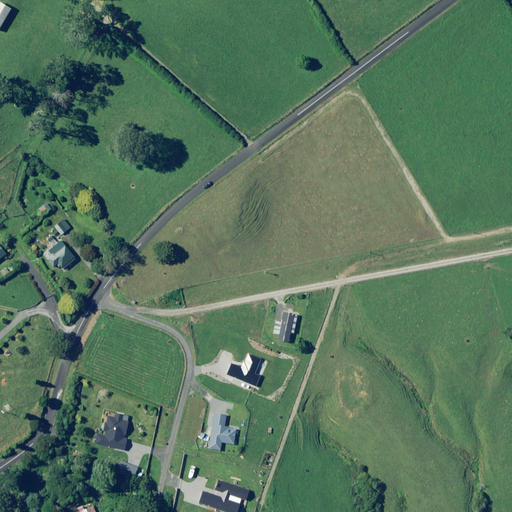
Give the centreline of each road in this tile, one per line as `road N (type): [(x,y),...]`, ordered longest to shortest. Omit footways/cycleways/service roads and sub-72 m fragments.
road 1 (residential): [(97,297),(185,197),(444,0)]
road 2 (residential): [(97,297),(164,329),(183,354),(150,511)]
road 3 (residential): [(0,468),(48,421),(69,348),(97,297)]
